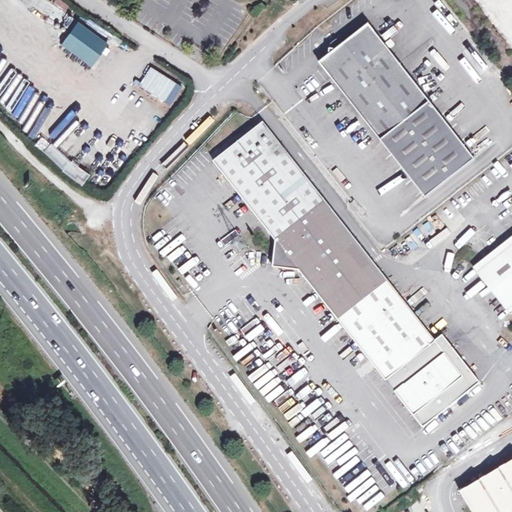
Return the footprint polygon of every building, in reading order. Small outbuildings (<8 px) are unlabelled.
[(260,5),(250,14),(254,18),(264,10),(260,5)] [(107,44),(77,22),(60,45),(91,67),(107,44)] [(475,158),(369,25),(337,51),(330,57),(321,64),(427,197),(475,158)] [(182,87),(150,68),(138,86),(170,106),(182,87)] [(265,122),(215,161),(278,241),(276,257),(284,267),(300,269),(388,379),(438,339),(265,122)] [(35,145),(63,172),(70,164),(51,145),(50,145),(42,138),(35,145)] [(70,164),(63,172),(79,187),(87,179),(70,164)] [(511,238),(476,267),(511,314),(511,238)] [(284,267),(276,257),(275,266),(284,267)] [(445,334),(438,339),(388,379),(426,426),(483,381),(445,334)] [(511,511),(511,461),(462,491),(474,511),(511,511)]
